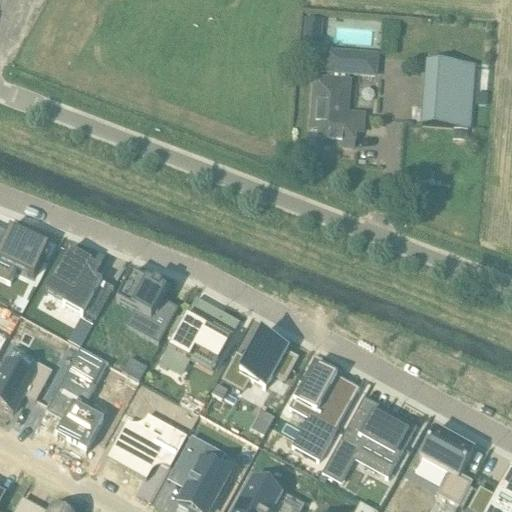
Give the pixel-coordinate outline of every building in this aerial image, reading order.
[(318,44),(322,21),(305,19),(302,42),(318,44)] [(315,81),(311,131),(318,132),(317,148),(326,149),(352,151),(354,134),(361,135),(363,117),(346,116),(349,83),(349,78),(377,80),(378,55),(325,51),(323,76),(326,76),(326,81),(315,81)] [(474,67),(426,63),(421,127),(469,131),(474,67)] [(0,264),(33,280),(44,258),(48,248),(21,236),(9,230),(0,250),(0,264)] [(53,280),(44,296),(63,306),(62,308),(64,309),(82,319),(84,316),(96,322),(113,291),(95,282),(100,273),(95,270),(90,267),(91,266),(74,256),(70,254),(68,253),(67,255),(53,280)] [(131,276),(116,304),(134,314),(125,329),(158,348),(178,311),(156,299),(161,291),(153,286),(152,288),(131,276)] [(174,340),(159,368),(167,372),(168,370),(181,377),(194,353),(217,366),(239,326),(221,316),(212,334),(191,323),(189,327),(177,321),(169,337),(174,340)] [(236,359),(223,383),(242,393),(248,383),(265,392),(272,378),(284,384),(296,362),(285,355),(287,352),(261,338),(246,364),(236,359)] [(80,353),(45,416),(63,426),(55,440),(85,456),(103,425),(83,414),(96,391),(92,389),(104,368),(106,369),(107,368),(80,353)] [(129,362),(121,376),(139,385),(147,371),(145,370),(129,362)] [(6,365),(0,376),(0,409),(13,416),(22,399),(35,406),(52,375),(38,367),(32,379),(6,365)] [(314,367),(289,412),(318,428),(302,456),(319,465),(352,406),(329,393),(336,379),(314,367)] [(358,412),(321,478),(324,479),(326,477),(340,485),(359,450),(393,469),(388,479),(386,478),(384,481),(387,482),(416,430),(413,428),(412,430),(395,421),(392,427),(383,422),(382,425),(358,412)] [(127,424),(106,461),(146,483),(157,464),(170,471),(187,440),(172,432),(165,445),(127,424)] [(435,433),(419,461),(449,478),(438,498),(459,509),(472,486),(460,479),(473,455),(435,433)] [(191,440),(175,470),(193,480),(178,507),(186,511),(209,511),(216,500),(221,502),(232,482),(200,465),(208,449),(191,440)] [(479,491),(466,511),(511,511),(511,475),(509,474),(508,473),(508,475),(507,476),(494,499),(479,491)] [(302,511),(304,508),(280,494),(278,498),(252,483),(242,501),(239,500),(231,511),(302,511)]
